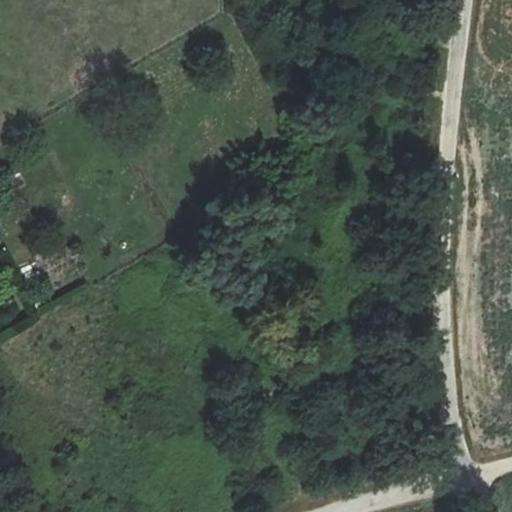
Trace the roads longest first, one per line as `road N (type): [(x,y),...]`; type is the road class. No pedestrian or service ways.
road 1 (unclassified): [(468,477),(443,334),(442,230),(463,0)]
road 2 (unclassified): [(468,477),(334,511)]
